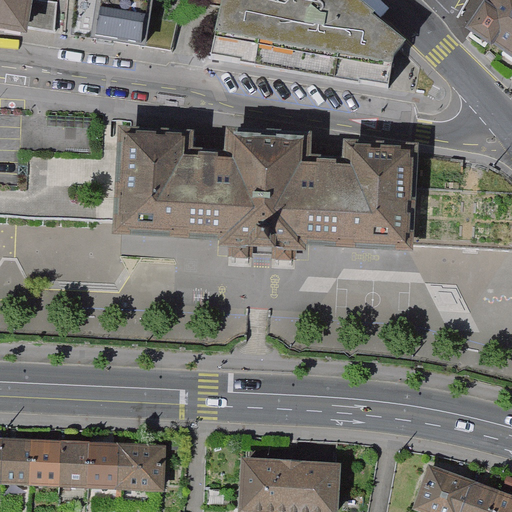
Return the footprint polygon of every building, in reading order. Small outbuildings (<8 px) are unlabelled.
[(31,0),(0,0),(0,29),(26,33),(27,27),(31,0)] [(58,3),(40,0),(31,0),(27,27),(55,31),(58,3)] [(139,0),(78,0),(73,38),(171,52),(177,5),(139,0)] [(225,0),(212,61),(290,74),(390,90),(395,58),(402,47),(353,0),(225,0)] [(511,64),(511,0),(495,0),(470,37),(511,64)] [(113,221),(118,134),(99,134),(99,157),(20,154),(19,185),(0,184),(0,215),(53,217),(113,221)] [(113,221),(113,234),(263,243),(414,251),(415,243),(418,189),(419,158),(352,155),(352,163),(312,160),(313,140),(231,136),(230,153),(192,151),(193,138),(118,134),(113,221)] [(0,468),(0,486),(27,488),(29,441),(1,440),(0,468)] [(58,489),(60,443),(29,441),(27,488),(58,489)] [(58,489),(87,490),(89,444),(60,443),(58,489)] [(87,490),(117,492),(119,445),(89,444),(87,490)] [(166,447),(119,445),(117,492),(164,494),(166,447)] [(338,511),(341,467),(242,461),(238,511),(338,511)] [(415,511),(466,511),(477,484),(432,468),(415,511)] [(495,511),(502,493),(477,484),(466,511),(495,511)] [(495,511),(511,511),(511,497),(502,493),(495,511)]
